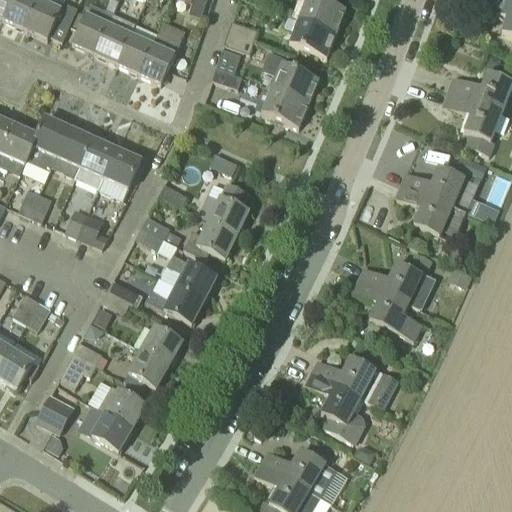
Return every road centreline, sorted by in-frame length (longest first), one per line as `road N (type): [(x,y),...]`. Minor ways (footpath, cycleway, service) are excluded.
road 1 (residential): [(164,511),(334,207),(411,0)]
road 2 (residential): [(84,309),(172,140)]
road 3 (residential): [(178,127),(223,0)]
